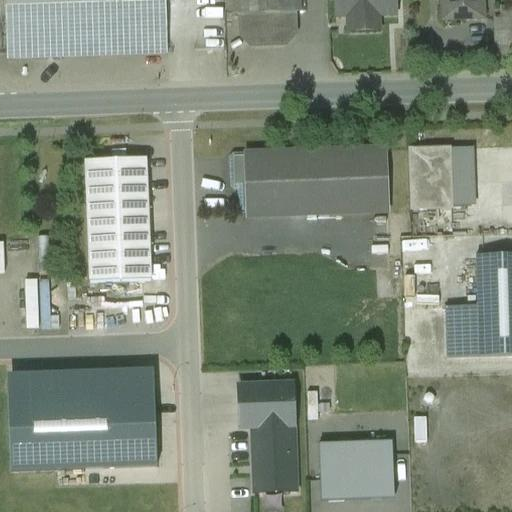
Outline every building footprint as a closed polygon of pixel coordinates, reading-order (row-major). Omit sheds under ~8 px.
[(164,0),(4,0),(7,57),(7,61),(167,56),(164,0)] [(235,0),(236,16),(240,16),(240,38),(250,48),(285,46),(294,36),(294,14),(297,14),(297,0),(235,0)] [(336,0),(337,17),(349,17),(350,33),(378,32),(377,16),(395,15),(393,0),(336,0)] [(486,0),(440,0),(441,27),(488,26),(486,0)] [(511,11),(500,12),(500,24),(511,23),(511,11)] [(511,23),(500,24),(493,24),(494,48),(511,46),(511,23)] [(448,152),(408,153),(410,213),(450,212),(448,152)] [(384,154),(244,159),(241,156),(232,157),(229,160),(230,189),(233,192),(238,192),(238,216),(246,215),(246,219),(387,214),(384,154)] [(145,162),(84,165),(89,287),(150,284),(145,162)] [(511,259),(475,260),(476,310),(478,361),(511,360),(511,259)] [(405,267),(384,268),(386,299),(406,298),(405,267)] [(476,310),(444,311),(446,362),(478,361),(476,310)] [(7,379),(10,475),(156,470),(153,374),(7,379)] [(254,496),(295,495),(293,429),(292,389),(238,391),(240,431),(251,431),(254,496)] [(392,447),(318,449),(320,505),(383,503),(383,493),(393,493),(392,447)]
